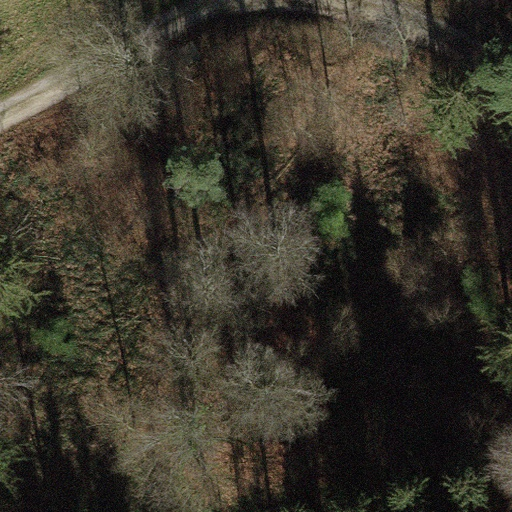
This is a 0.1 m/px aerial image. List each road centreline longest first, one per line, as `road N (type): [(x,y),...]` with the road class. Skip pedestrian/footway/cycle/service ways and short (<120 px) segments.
road 1 (track): [(0,104),(214,0)]
road 2 (track): [(359,0),(390,6),(511,62)]
